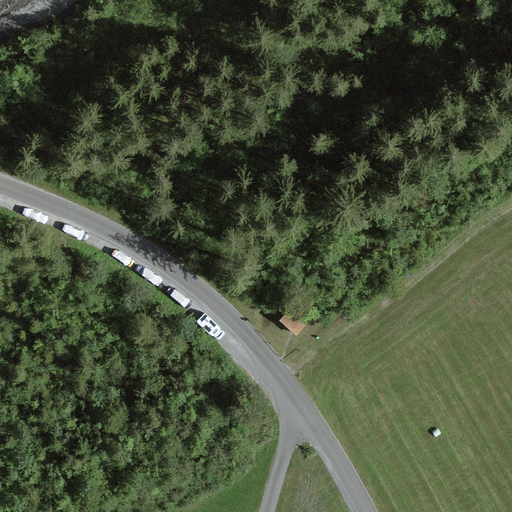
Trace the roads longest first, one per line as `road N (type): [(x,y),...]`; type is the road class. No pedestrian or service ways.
road 1 (unclassified): [(366,511),(243,327),(170,266),(91,219),(0,182)]
road 2 (track): [(511,206),(419,270),(288,387)]
road 3 (track): [(265,511),(288,441),(288,387)]
